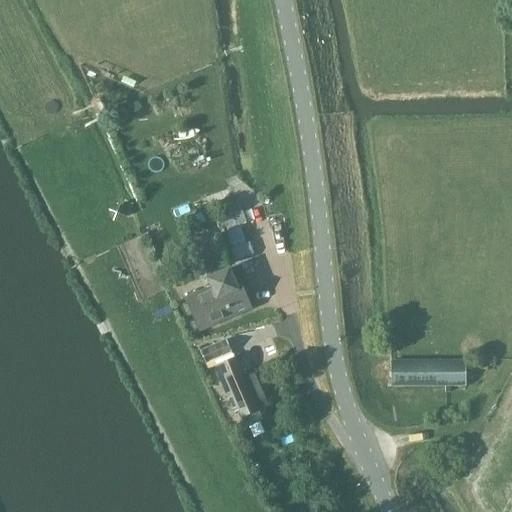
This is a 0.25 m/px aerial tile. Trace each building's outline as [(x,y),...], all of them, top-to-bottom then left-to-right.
[(246,223),(238,201),(215,208),(224,233),(197,243),(206,270),(249,254),(239,226),(246,223)] [(112,223),(119,220),(124,218),(119,205),(115,207),(107,210),(112,223)] [(204,224),(200,214),(187,219),(191,229),(204,224)] [(235,276),(184,299),(198,331),(251,308),(235,276)] [(225,341),(200,352),(205,364),(231,353),(225,341)] [(232,358),(213,366),(233,412),(263,399),(252,374),(241,379),(232,358)] [(392,386),(465,386),(464,360),(392,361),(392,386)]
